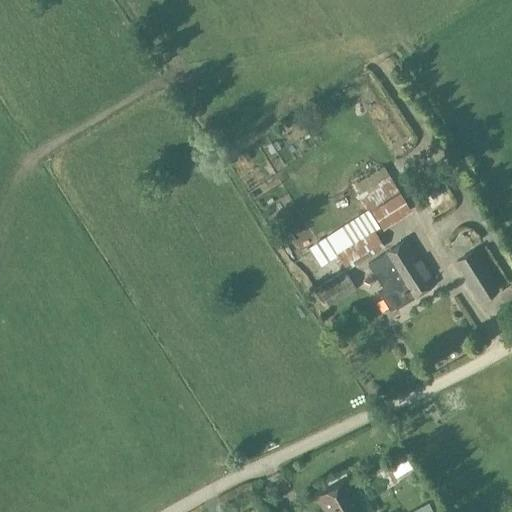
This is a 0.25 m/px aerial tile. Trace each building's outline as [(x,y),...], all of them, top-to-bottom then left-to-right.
[(347,270),(385,247),(380,239),(384,236),(380,230),(410,211),(383,167),(354,185),(359,194),(358,194),(369,212),(311,248),(321,265),(325,263),(332,274),(345,266),(347,270)] [(368,264),(395,307),(396,309),(436,284),(408,239),(368,264)] [(499,290),(473,250),(455,261),(481,302),(499,290)] [(323,310),(357,289),(345,270),(311,291),(323,310)] [(405,454),(360,478),(370,497),(415,472),(405,454)] [(330,511),(364,511),(350,487),(324,501),(330,511)] [(433,511),(428,503),(412,511),(433,511)]
